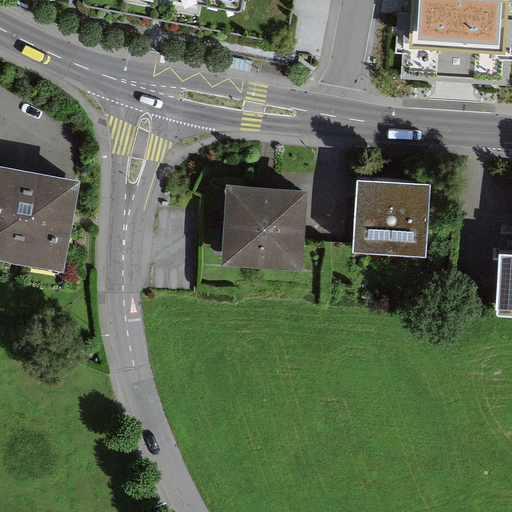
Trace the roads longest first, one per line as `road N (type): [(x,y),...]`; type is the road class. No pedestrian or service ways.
road 1 (residential): [(154,85),(127,212),(127,296),(148,412),(194,511)]
road 2 (tertiary): [(336,117),(154,85)]
road 3 (tertiary): [(511,131),(336,117)]
road 4 (tertiary): [(154,85),(81,66),(0,27)]
